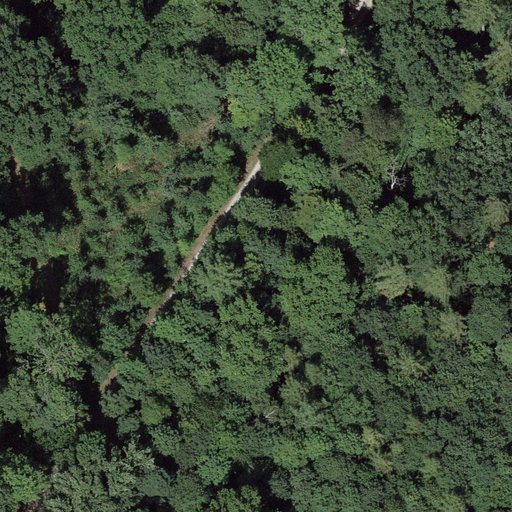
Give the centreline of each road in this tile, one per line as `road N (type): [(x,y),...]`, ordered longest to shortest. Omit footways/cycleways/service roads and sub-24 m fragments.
road 1 (track): [(366,0),(37,511)]
road 2 (track): [(230,511),(87,438),(0,107)]
